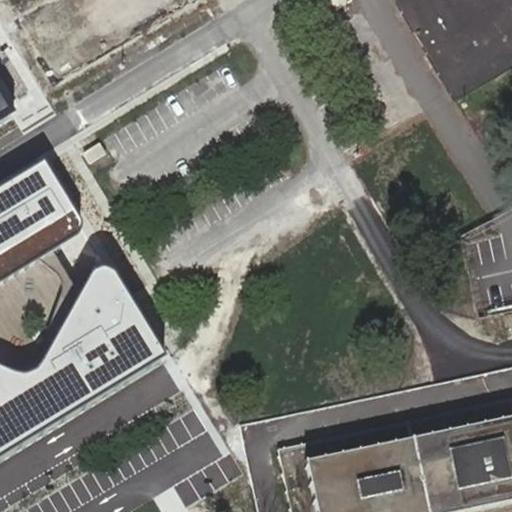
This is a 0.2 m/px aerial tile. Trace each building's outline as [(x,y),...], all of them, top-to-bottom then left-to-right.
[(117,0),(136,37),(210,0),(117,0)] [(391,0),(450,97),(458,93),(401,0),(391,0)] [(511,0),(401,0),(458,93),(503,66),(494,53),(511,43),(511,0)] [(511,43),(494,53),(503,66),(511,60),(511,43)] [(0,127),(14,119),(0,95),(0,127)] [(104,155),(97,144),(81,154),(87,165),(104,155)] [(43,163),(0,189),(0,466),(167,365),(114,279),(107,277),(101,276),(44,368),(38,374),(31,378),(20,378),(0,369),(0,287),(86,233),(43,163)] [(511,511),(511,400),(279,452),(291,511),(511,511)]
